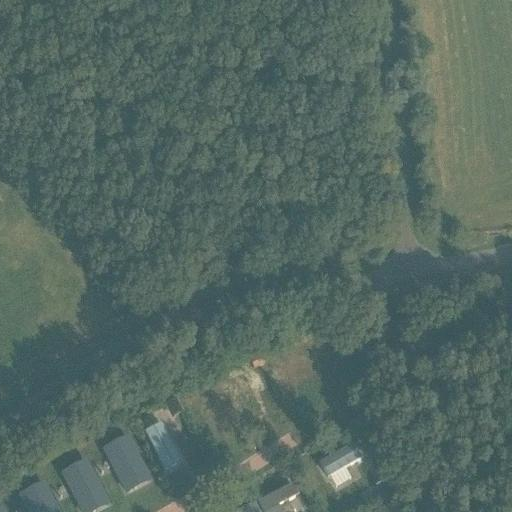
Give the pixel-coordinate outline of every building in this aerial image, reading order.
[(311,343),(285,360),(297,378),(323,360),(311,343)] [(245,378),(233,383),(245,413),(257,408),(245,378)] [(212,391),(195,400),(206,422),(224,412),(212,391)] [(125,431),(107,439),(118,462),(136,454),(125,431)] [(341,489),(334,493),(343,511),(362,501),(345,470),(334,476),(341,489)] [(22,485),(6,493),(16,511),(23,511),(34,507),(22,485)] [(275,496),(281,510),(298,502),(292,488),(275,496)]
